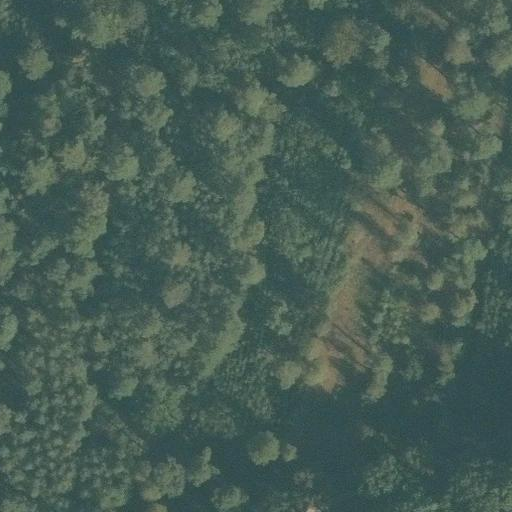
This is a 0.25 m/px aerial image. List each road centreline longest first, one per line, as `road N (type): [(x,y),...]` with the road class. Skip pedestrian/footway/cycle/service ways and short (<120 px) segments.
road 1 (track): [(453,456),(511,62)]
road 2 (track): [(0,264),(110,241),(134,0)]
road 3 (track): [(305,511),(511,433)]
